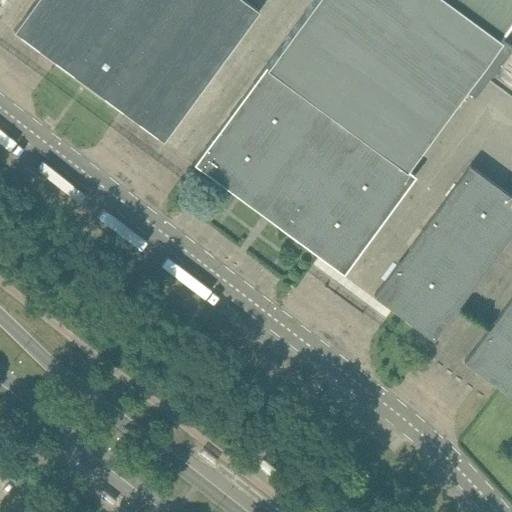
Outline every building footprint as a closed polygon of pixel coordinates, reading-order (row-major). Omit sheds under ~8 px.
[(36,0),(26,15),(14,31),(88,86),(151,0),(36,0)] [(245,0),(151,0),(88,86),(163,141),(175,125),(259,10),(245,0)] [(314,0),(206,148),(194,164),(269,219),(428,0),(314,0)] [(511,0),(432,0),(269,219),(343,274),(416,176),(405,168),(511,21),(511,0)] [(386,280),(374,296),(393,310),(433,340),(445,323),(511,231),(511,196),(469,165),(386,280)] [(511,296),(464,362),(500,389),(511,397),(511,296)] [(257,464),(264,469),(269,463),(262,458),(257,464)]
